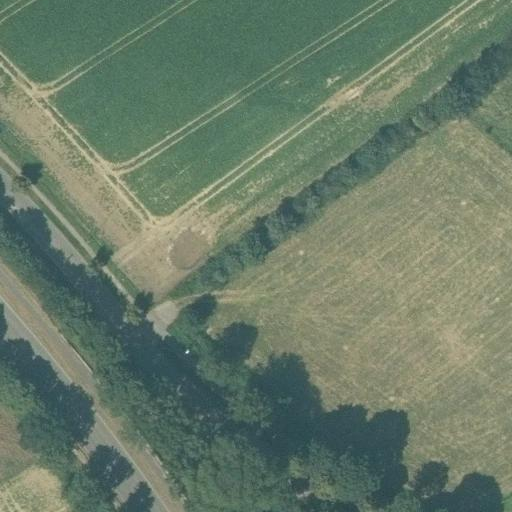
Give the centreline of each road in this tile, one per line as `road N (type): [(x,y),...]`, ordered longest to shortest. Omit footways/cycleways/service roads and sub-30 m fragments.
road 1 (unclassified): [(0,184),(134,342),(220,425),(353,511)]
road 2 (primary): [(150,511),(0,320)]
